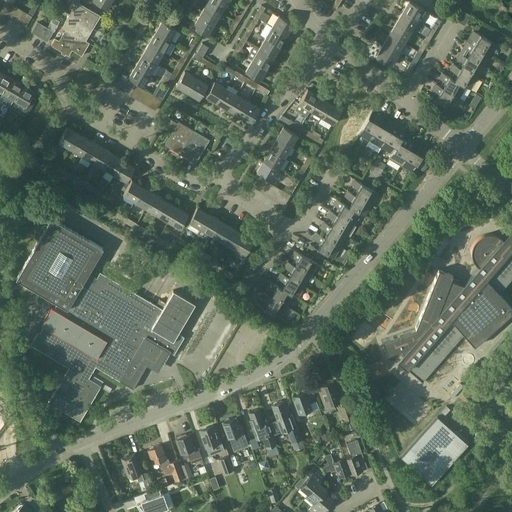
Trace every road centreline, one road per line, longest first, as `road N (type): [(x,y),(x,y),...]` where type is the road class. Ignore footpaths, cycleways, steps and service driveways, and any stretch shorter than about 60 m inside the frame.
road 1 (unclassified): [(460,148),(316,322),(272,363),(79,443)]
road 2 (residential): [(220,174),(197,183),(77,112),(58,75),(0,30)]
road 3 (residential): [(334,43),(220,174)]
